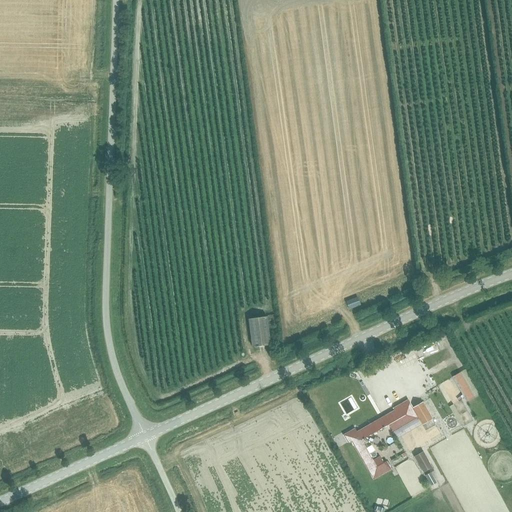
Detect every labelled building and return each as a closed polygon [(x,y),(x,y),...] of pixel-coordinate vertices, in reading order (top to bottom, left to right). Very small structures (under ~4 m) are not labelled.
[(360,305),(357,298),(346,302),(348,309),(360,305)] [(266,316),(248,319),(252,347),(270,344),(266,316)] [(451,372),(465,397),(472,392),(459,368),(451,372)] [(394,432),(418,418),(422,425),(432,419),(422,402),(412,407),(410,404),(396,413),(395,411),(349,437),(374,479),(391,469),(387,461),(384,462),(380,456),(374,459),(362,439),(389,423),(394,432)] [(402,436),(407,446),(417,442),(413,432),(402,436)] [(432,467),(423,451),(414,457),(422,472),(432,467)] [(431,472),(425,475),(431,485),(436,482),(431,472)]
